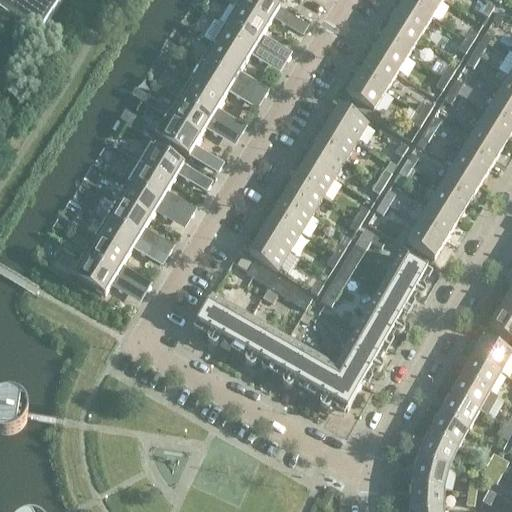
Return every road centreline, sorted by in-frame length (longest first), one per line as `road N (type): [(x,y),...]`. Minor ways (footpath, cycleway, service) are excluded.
road 1 (residential): [(369,473),(158,357),(147,339),(155,312),(348,0)]
road 2 (residential): [(369,473),(377,446),(511,218)]
